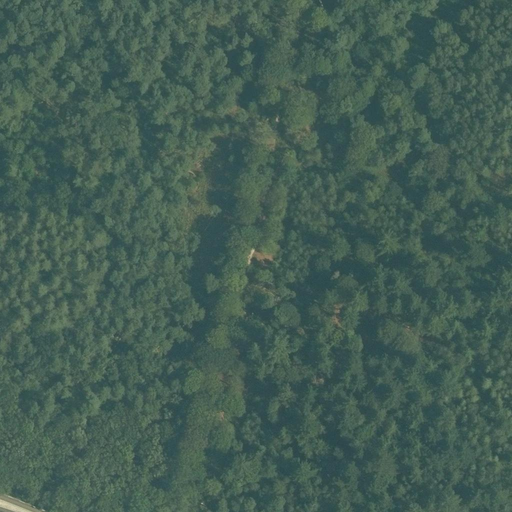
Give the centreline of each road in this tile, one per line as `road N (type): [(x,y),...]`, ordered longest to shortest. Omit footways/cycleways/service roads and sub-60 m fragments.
road 1 (track): [(511,411),(441,346),(254,280),(210,282),(132,312),(64,304),(0,320)]
road 2 (track): [(202,511),(318,0)]
